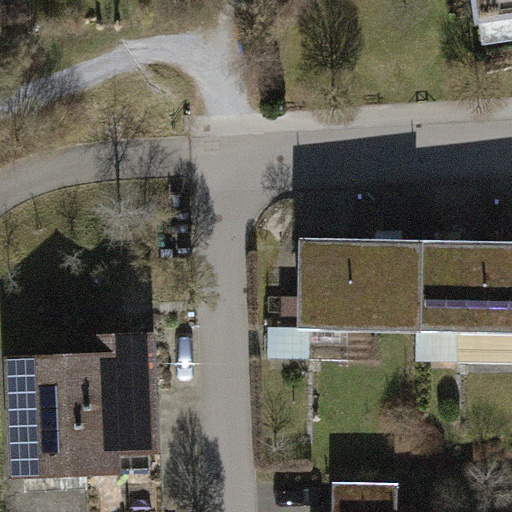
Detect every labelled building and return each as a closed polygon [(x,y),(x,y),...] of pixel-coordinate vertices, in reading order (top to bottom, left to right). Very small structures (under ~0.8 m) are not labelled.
[(511,0),(471,0),(477,42),(511,37),(511,0)] [(511,243),(418,244),(419,335),(419,367),(457,367),(457,335),(511,334),(511,243)] [(419,335),(418,244),(303,244),(303,328),(272,328),(272,363),(312,363),(311,335),(419,335)] [(160,332),(82,334),(83,355),(102,355),(105,459),(164,457),(160,332)] [(83,355),(7,358),(11,482),(106,479),(105,459),(102,355),(83,355)] [(333,484),(332,511),(396,511),(397,486),(333,484)]
